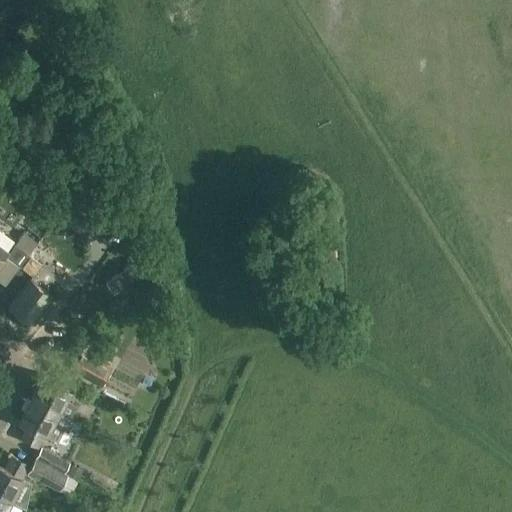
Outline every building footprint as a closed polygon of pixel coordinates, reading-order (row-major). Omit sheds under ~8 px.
[(27,179),(35,168),(25,162),(23,165),(17,171),(27,179)] [(84,182),(76,193),(93,205),(101,194),(84,182)] [(0,266),(3,261),(4,262),(4,261),(4,260),(7,257),(19,267),(21,265),(38,243),(25,232),(10,252),(0,244),(0,266)] [(27,288),(10,308),(35,328),(66,290),(42,271),(49,263),(38,253),(16,279),(27,288)] [(113,292),(145,269),(138,259),(106,282),(113,292)] [(43,375),(31,397),(70,418),(77,405),(66,398),(70,390),(69,389),(76,376),(75,376),(77,372),(100,385),(110,366),(98,360),(102,351),(86,342),(82,351),(78,349),(68,368),(69,368),(67,372),(58,367),(57,367),(59,368),(52,380),(43,375)] [(70,418),(31,397),(19,421),(28,426),(22,437),(20,437),(20,438),(38,447),(44,434),(58,441),(70,418)] [(36,457),(65,473),(71,463),(41,447),(36,457)] [(0,494),(11,500),(23,478),(21,477),(28,465),(10,455),(10,456),(11,457),(5,468),(0,465),(0,494)] [(65,473),(36,457),(27,474),(60,491),(68,475),(67,474),(65,473)] [(72,464),(67,474),(68,475),(78,480),(83,470),(72,464)] [(0,511),(4,511),(11,500),(0,494),(0,511)]
